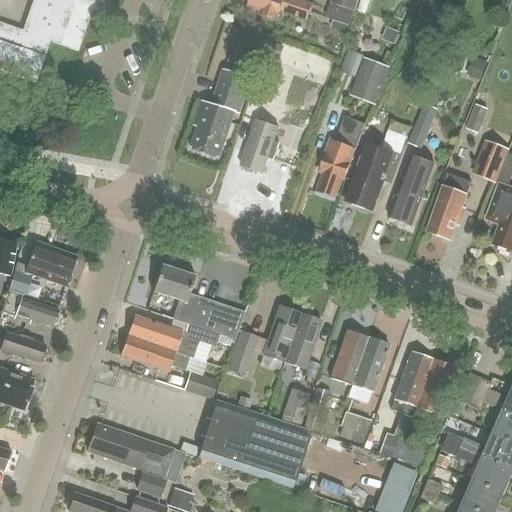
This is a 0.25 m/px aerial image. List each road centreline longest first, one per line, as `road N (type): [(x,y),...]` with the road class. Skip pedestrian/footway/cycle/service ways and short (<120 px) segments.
road 1 (tertiary): [(124,210),(247,238),(511,328)]
road 2 (residential): [(21,511),(124,210)]
road 3 (residential): [(124,210),(198,0)]
road 4 (tertiary): [(0,189),(124,210)]
